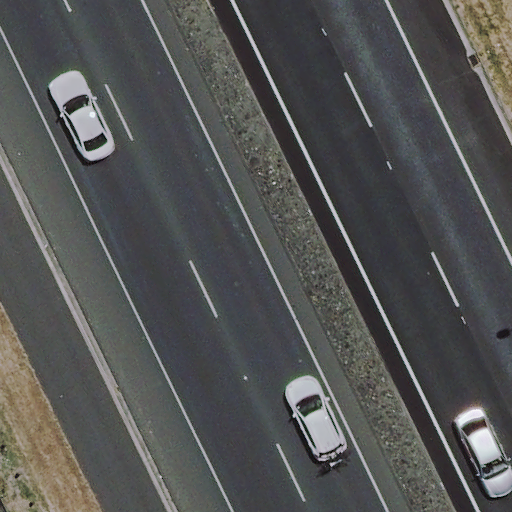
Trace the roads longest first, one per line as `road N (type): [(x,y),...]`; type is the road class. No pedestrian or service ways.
road 1 (trunk): [(310,511),(66,0)]
road 2 (trunk): [(317,9),(511,416)]
